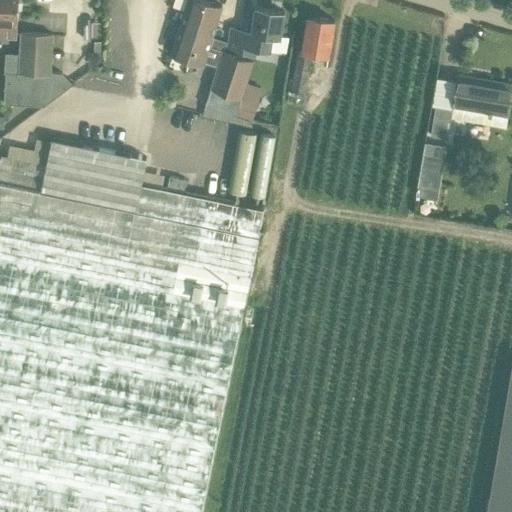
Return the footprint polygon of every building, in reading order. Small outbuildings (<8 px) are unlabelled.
[(0,0),(0,31),(7,31),(6,37),(16,38),(17,31),(18,0),(0,0)] [(173,0),(172,5),(184,9),(171,52),(204,62),(204,61),(218,65),(223,50),(209,45),(213,34),(222,5),(206,0),(173,0)] [(252,30),(246,29),(231,26),(227,46),(255,55),(256,46),(286,51),(288,36),(280,34),(284,10),(256,6),(252,30)] [(328,54),(334,19),(309,15),(303,49),(299,48),(294,78),(290,77),(288,89),(306,92),(313,51),(328,54)] [(20,31),(19,52),(6,51),(4,71),(7,71),(4,102),(44,104),(72,82),(64,72),(51,71),(53,33),(20,31)] [(209,45),(223,50),(227,38),(213,34),(209,45)] [(218,65),(211,86),(205,104),(202,115),(250,125),(252,119),(254,119),(259,101),(241,96),(253,59),(223,50),(218,65)] [(509,114),(511,93),(511,82),(458,73),(453,105),(509,114)] [(448,137),(452,108),(436,106),(431,134),(448,137)] [(239,127),(234,188),(250,190),(255,129),(239,127)] [(260,130),(255,192),(269,193),(275,132),(260,130)] [(46,164),(1,154),(0,157),(0,511),(201,511),(259,234),(258,234),(263,208),(142,182),(147,157),(52,137),(46,164)] [(426,139),(417,192),(439,196),(448,143),(426,139)] [(184,190),(187,179),(170,176),(168,186),(184,190)] [(511,511),(511,372),(488,511),(511,511)]
